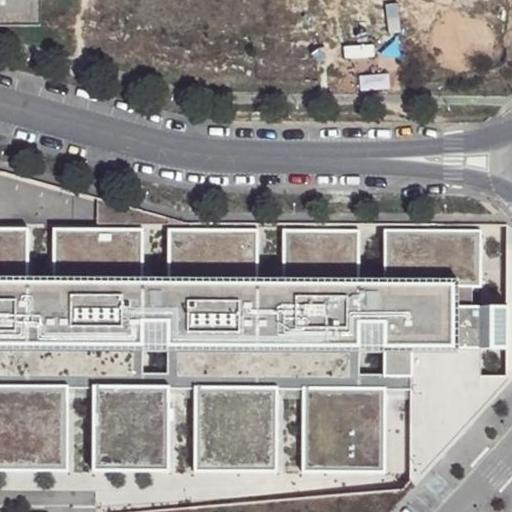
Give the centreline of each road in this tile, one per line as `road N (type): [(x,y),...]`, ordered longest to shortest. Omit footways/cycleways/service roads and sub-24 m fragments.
road 1 (residential): [(387,157),(214,155),(0,101)]
road 2 (residential): [(387,157),(511,187)]
road 3 (residential): [(511,139),(387,157)]
